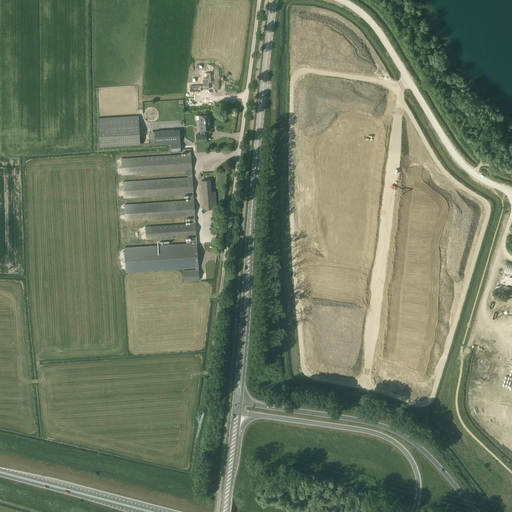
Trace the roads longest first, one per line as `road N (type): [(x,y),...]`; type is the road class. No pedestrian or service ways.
road 1 (tertiary): [(237,403),(273,0)]
road 2 (trunk): [(476,511),(421,449),(388,428),(237,403)]
road 3 (unclassified): [(223,270),(258,0)]
road 4 (unclassified): [(511,198),(457,158),(375,28),(339,0)]
road 5 (trunk): [(236,412),(356,428),(394,442),(416,472),(414,511)]
